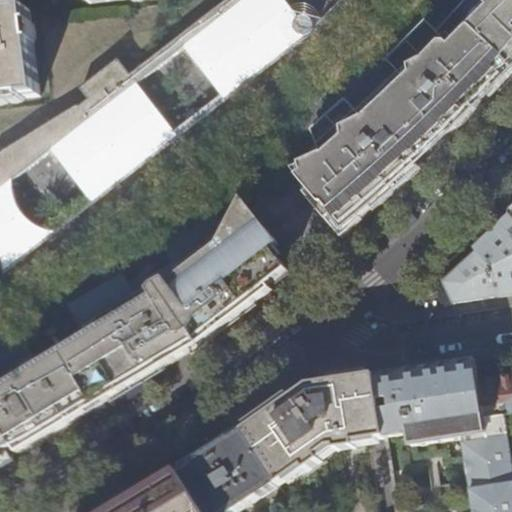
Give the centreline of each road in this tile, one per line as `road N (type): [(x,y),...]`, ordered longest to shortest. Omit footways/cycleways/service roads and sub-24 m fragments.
road 1 (residential): [(326,317),(22,511)]
road 2 (residential): [(511,149),(326,317)]
road 3 (residential): [(511,324),(404,338),(362,333),(326,317)]
